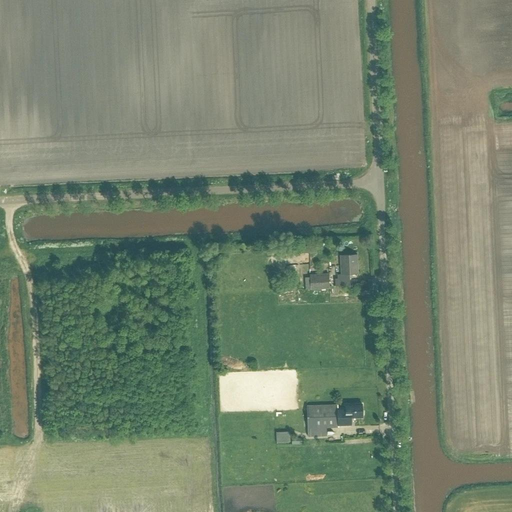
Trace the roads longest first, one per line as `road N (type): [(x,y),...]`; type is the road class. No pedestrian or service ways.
road 1 (unclassified): [(0,201),(379,183)]
road 2 (unclassified): [(395,511),(379,183)]
road 3 (track): [(14,249),(27,279),(36,440)]
road 4 (unclassified): [(379,183),(369,0)]
